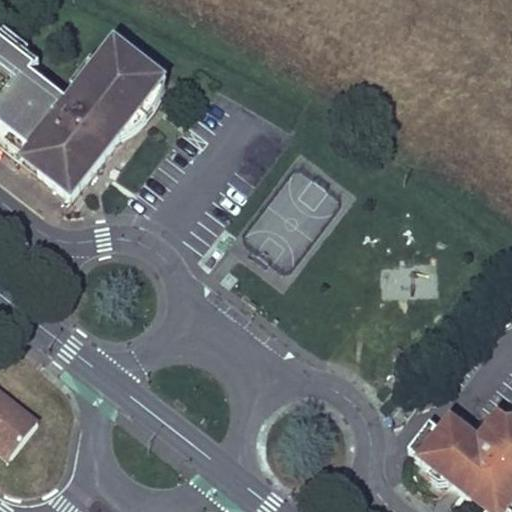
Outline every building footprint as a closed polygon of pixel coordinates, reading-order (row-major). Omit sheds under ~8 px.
[(80,198),(167,87),(115,47),(66,109),(30,81),(39,70),(0,39),(0,136),(30,160),(35,153),(43,159),(38,165),(80,198)] [(0,153),(71,209),(80,198),(38,165),(43,159),(35,153),(30,160),(0,136),(0,153)] [(435,297),(435,285),(424,285),(424,268),(402,268),(402,267),(382,268),(382,299),(435,297)] [(404,403),(412,392),(392,377),(384,388),(404,403)] [(0,395),(0,464),(7,469),(39,428),(0,395)] [(488,448),(484,454),(479,450),(456,432),(451,428),(442,440),(430,431),(409,458),(432,477),(449,490),(453,484),(463,492),(462,494),(479,507),(476,511),(477,511),(510,511),(511,510),(511,431),(509,428),(500,422),(483,444),(488,448)] [(456,432),(479,450),(483,444),(461,427),(456,432)] [(479,450),(484,454),(488,448),(483,444),(479,450)] [(439,491),(449,490),(432,477),(428,482),(439,491)] [(453,484),(449,490),(459,498),(462,494),(463,492),(453,484)] [(459,498),(476,511),(479,507),(462,494),(459,498)]
